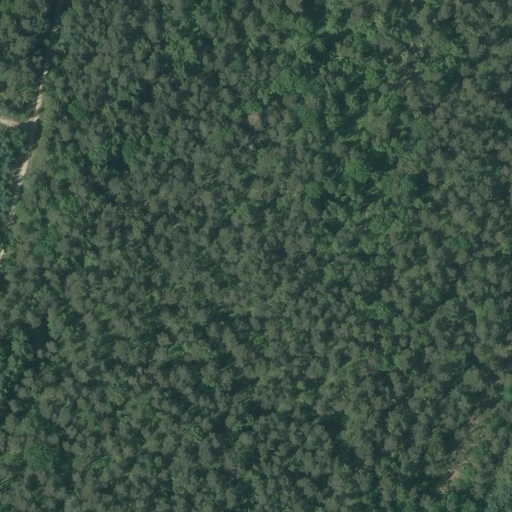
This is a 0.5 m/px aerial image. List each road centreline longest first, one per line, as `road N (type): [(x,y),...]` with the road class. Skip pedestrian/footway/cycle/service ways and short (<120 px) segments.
road 1 (track): [(59,0),(33,129)]
road 2 (track): [(33,129),(0,251)]
